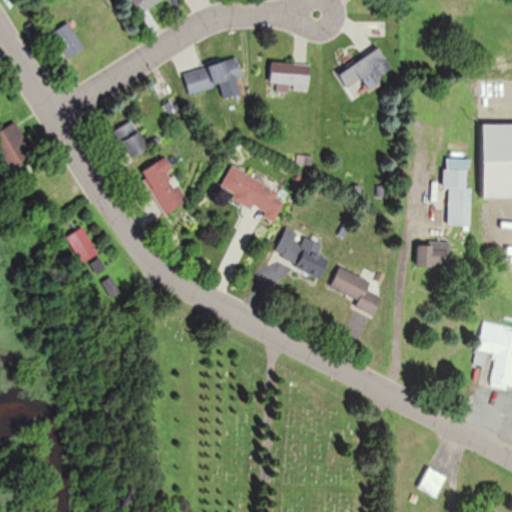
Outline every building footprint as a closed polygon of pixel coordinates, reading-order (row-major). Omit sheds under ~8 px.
[(132,0),(140,13),(163,0),(132,0)] [(52,32),(67,58),(84,47),(69,21),(52,32)] [(383,80),(380,75),(393,67),(379,46),(338,73),(347,88),(361,79),(368,89),(383,80)] [(243,78),(238,57),(184,71),(189,91),(243,78)] [(272,60),(270,82),(277,83),(277,89),(308,91),(310,63),(272,60)] [(150,146),(132,119),(114,131),(132,158),(150,146)] [(0,149),(13,167),(30,155),(19,140),(24,136),(13,121),(0,130),(0,149)] [(484,198),(511,197),(511,122),(484,122),(484,198)] [(141,171),(164,214),(187,201),(177,184),(174,186),(166,172),(172,168),(166,157),(141,171)] [(275,218),(287,194),(230,167),(218,191),(275,218)] [(471,169),(444,168),(443,187),(449,187),(448,225),(469,225),(471,169)] [(98,253),(83,227),(66,236),(81,263),(98,253)] [(321,278),(329,259),(318,254),(322,244),(286,228),(273,256),(321,278)] [(451,242),(418,242),(418,267),(451,267),(451,242)] [(330,287),(358,299),(355,306),(375,315),(383,297),(367,291),(371,281),(339,267),(330,287)] [(481,329),(475,363),(487,365),(489,354),(495,355),(489,385),(511,389),(511,329),(500,327),(499,333),(481,329)] [(436,497),(448,475),(429,466),(418,487),(436,497)]
